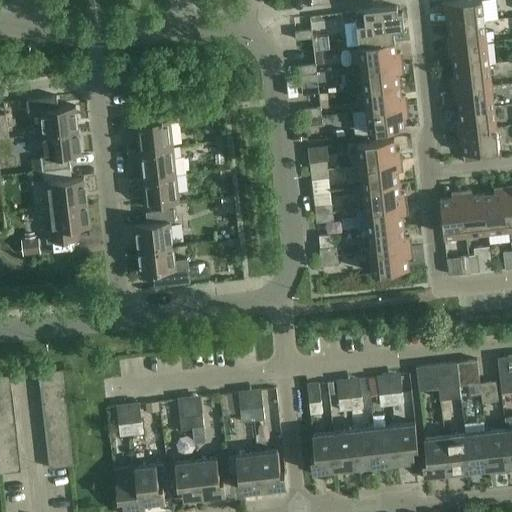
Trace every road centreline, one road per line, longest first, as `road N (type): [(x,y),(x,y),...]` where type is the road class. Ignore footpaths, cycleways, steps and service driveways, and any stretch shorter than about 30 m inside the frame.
road 1 (residential): [(275,298),(290,270),(272,68),(261,44),(237,32)]
road 2 (residential): [(114,321),(91,74)]
road 3 (residential): [(282,369),(511,343)]
road 4 (residential): [(301,511),(457,491),(511,493)]
road 5 (residential): [(511,279),(442,286),(426,172)]
road 6 (residential): [(105,390),(282,369)]
road 7 (residential): [(426,172),(423,141),(431,126),(417,0)]
road 8 (residential): [(186,24),(93,37),(24,26)]
road 9 (residential): [(114,321),(275,298)]
road 10 (residential): [(301,511),(282,369)]
